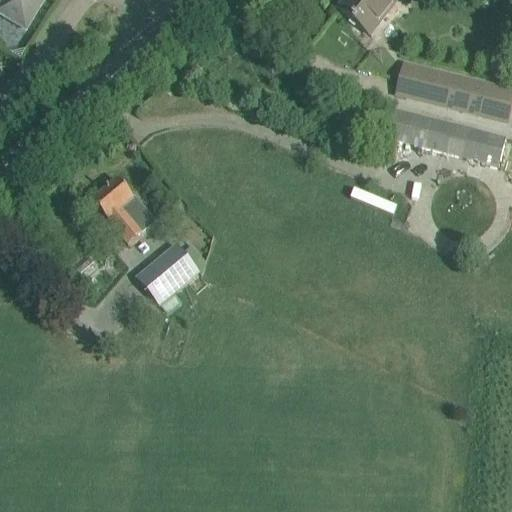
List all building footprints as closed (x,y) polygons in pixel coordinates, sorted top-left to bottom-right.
[(4,0),(5,1),(0,9),(0,16),(25,31),(43,0),(4,0)] [(346,0),(337,12),(352,25),(365,35),(366,34),(375,23),(379,26),(390,13),(387,11),(395,0),(346,0)] [(478,118),(480,108),(511,116),(511,94),(404,67),(396,98),(478,118)] [(367,134),(363,152),(382,157),(381,161),(390,163),(395,144),(499,170),(506,142),(474,133),(392,113),(386,138),(367,134)] [(117,183),(92,205),(104,220),(108,224),(128,247),(142,236),(156,224),(136,199),(133,201),(130,199),(117,183)] [(159,310),(161,309),(167,317),(181,306),(175,297),(200,276),(202,278),(205,264),(192,248),(183,255),(176,247),(135,281),(159,310)]
